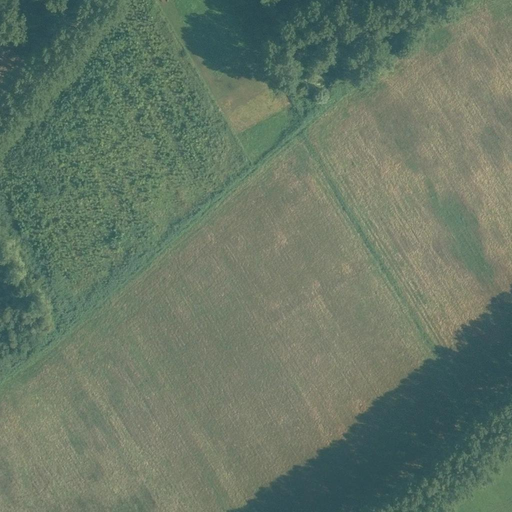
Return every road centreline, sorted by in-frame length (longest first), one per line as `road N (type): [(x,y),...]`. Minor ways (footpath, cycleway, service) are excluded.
road 1 (track): [(511,404),(383,511)]
road 2 (track): [(0,115),(94,0)]
